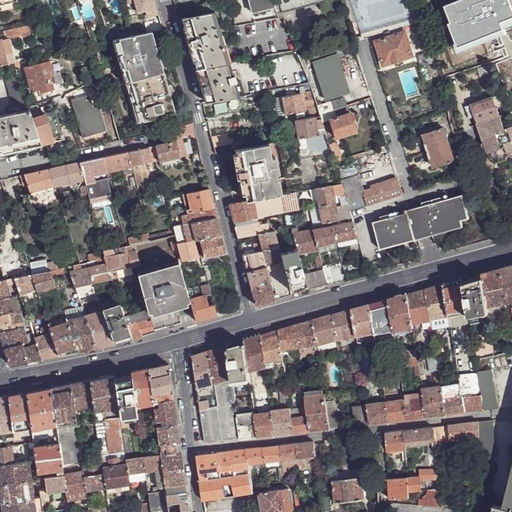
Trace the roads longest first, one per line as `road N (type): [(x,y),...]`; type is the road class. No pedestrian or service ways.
road 1 (residential): [(254,320),(164,0)]
road 2 (secondary): [(511,245),(254,320)]
road 3 (residential): [(193,449),(378,428)]
road 4 (secondary): [(177,342),(4,380)]
road 5 (residential): [(0,173),(171,136)]
